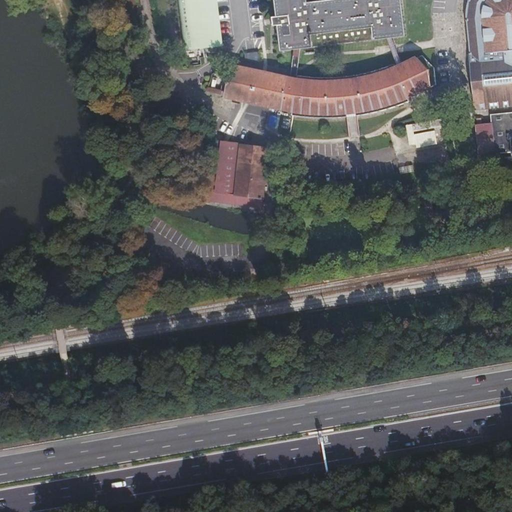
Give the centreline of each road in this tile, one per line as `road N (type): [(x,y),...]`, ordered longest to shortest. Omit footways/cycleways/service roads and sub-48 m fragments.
road 1 (motorway): [(0,503),(511,415)]
road 2 (motorway): [(511,381),(0,468)]
